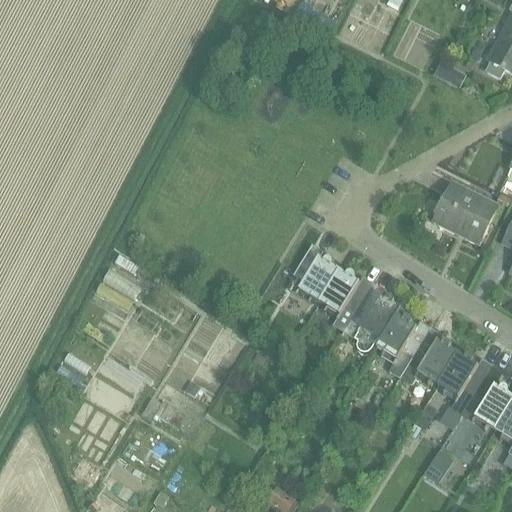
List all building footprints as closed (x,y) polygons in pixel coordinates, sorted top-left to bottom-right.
[(392,0),(390,0),(386,8),(396,14),(399,9),(401,4),(392,0)] [(511,6),(509,13),(511,14),(511,16),(487,64),(490,65),(485,75),(499,83),(505,73),(511,77),(511,6)] [(328,19),(323,27),(333,32),(337,24),(328,19)] [(439,66),(432,79),(445,85),(452,73),(439,66)] [(478,249),(498,211),(464,193),(457,206),(446,200),(433,224),(465,240),(464,242),(478,249)] [(499,198),(496,205),(507,210),(510,204),(499,198)] [(511,276),(511,227),(502,247),(511,251),(511,271),(510,276),(511,276)] [(311,301),(319,306),(339,274),(332,269),(333,268),(332,264),(329,263),(327,263),(325,264),(324,265),(320,262),(324,256),(312,248),(292,279),(297,281),(289,294),(308,306),(311,301)] [(339,274),(319,306),(325,310),(322,315),(336,323),(333,329),(344,336),(374,287),(363,280),(359,287),(354,283),(355,282),(354,279),(353,277),(351,276),(346,278),(339,274)] [(374,287),(344,336),(358,344),(357,347),(356,348),(356,350),(357,351),(358,353),(359,354),(360,355),(363,356),(365,356),(366,356),(368,355),(370,354),(371,353),(372,351),(377,343),(380,344),(376,352),(377,353),(397,319),(401,312),(394,308),(394,306),(394,303),(392,301),(390,301),(387,301),(385,303),(381,300),(385,293),(374,287)] [(397,319),(377,353),(383,357),(381,360),(393,367),(389,375),(400,382),(431,332),(420,325),(416,331),(411,328),(412,325),(412,323),(410,321),(407,320),(405,321),(403,323),(397,319)] [(431,332),(400,382),(411,388),(415,381),(427,389),(430,384),(438,389),(458,357),(450,352),(451,350),(451,347),(449,345),(446,344),(443,346),(442,347),(438,345),(442,338),(431,332)] [(458,357),(438,389),(445,394),(443,398),(455,406),(451,413),(462,419),(493,370),(481,363),(477,369),(473,366),(474,364),(474,361),(472,359),(470,358),(467,359),(465,361),(458,357)] [(488,430),(495,435),(511,406),(511,399),(508,397),(508,393),(508,392),(506,390),(503,390),(501,390),(500,392),(495,389),(503,376),(493,370),(462,419),(472,425),(472,426),(485,434),(488,430)] [(198,391),(191,387),(186,395),(193,400),(198,391)] [(152,401),(141,420),(149,425),(161,407),(152,401)] [(511,406),(495,435),(502,439),(500,443),(511,451),(508,457),(511,458),(511,406)] [(369,408),(365,414),(374,420),(380,410),(375,407),(369,408)] [(422,416),(416,426),(425,432),(431,422),(422,416)] [(262,425),(258,432),(270,439),(276,428),(268,423),(262,425)] [(268,505),(278,511),(295,511),(300,505),(277,490),(268,505)] [(160,495),(154,504),(161,509),(167,499),(160,495)]
